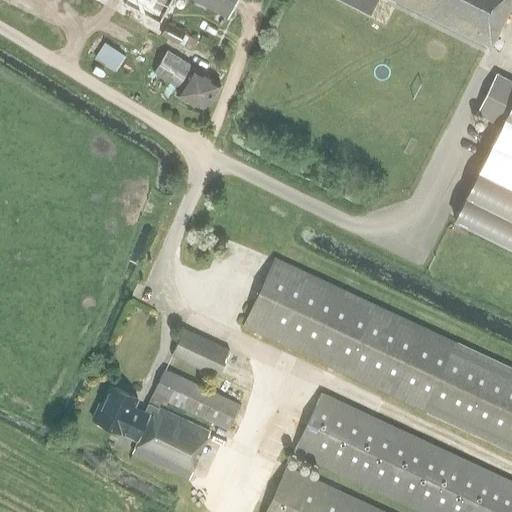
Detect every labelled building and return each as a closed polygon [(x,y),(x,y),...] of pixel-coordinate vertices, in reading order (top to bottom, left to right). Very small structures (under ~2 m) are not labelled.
[(195,0),(228,17),(236,0),(195,0)] [(511,0),(342,0),(370,14),(376,0),(394,0),(490,48),(511,4),(511,0)] [(182,33),(183,31),(167,22),(160,33),(188,50),(194,40),(182,33)] [(123,57),(103,44),(94,58),(115,71),(123,57)] [(187,65),(165,51),(152,71),(175,85),(187,65)] [(218,83),(191,67),(175,93),(203,110),(218,83)] [(501,125),(454,219),(511,248),(511,83),(495,75),(477,113),(501,125)] [(511,369),(275,259),(244,326),(511,450),(511,369)] [(231,350),(183,327),(171,354),(219,376),(231,350)] [(102,400),(99,398),(92,414),(138,435),(132,449),(188,474),(208,430),(155,406),(158,401),(166,404),(168,399),(230,427),(241,402),(164,367),(142,414),(131,409),(137,395),(110,383),(102,400)] [(511,511),(511,481),(320,390),(292,448),(426,511),(511,511)] [(387,511),(285,463),(261,511),(387,511)]
